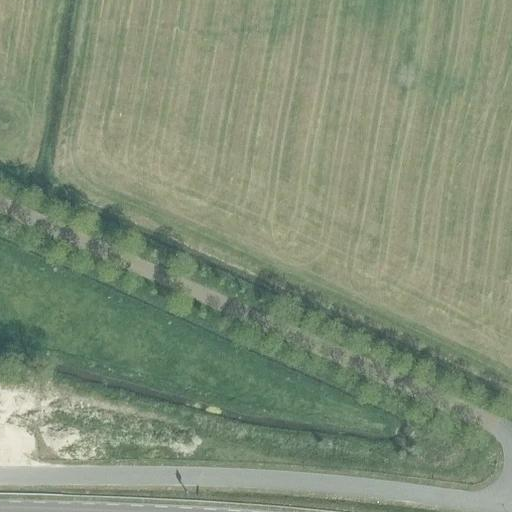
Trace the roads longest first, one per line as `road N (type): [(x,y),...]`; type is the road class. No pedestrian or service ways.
road 1 (unclassified): [(511,438),(0,204)]
road 2 (unclassified): [(511,508),(341,486),(0,479)]
